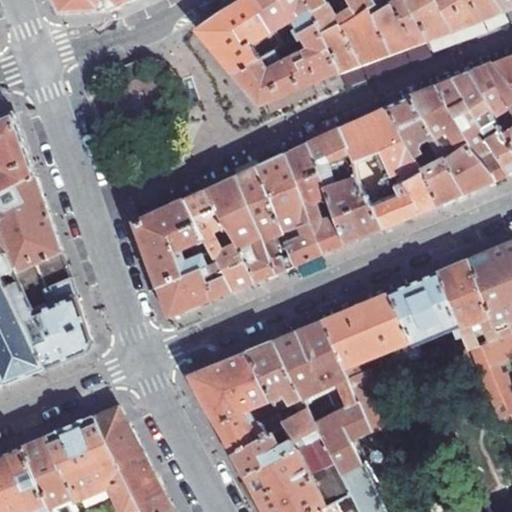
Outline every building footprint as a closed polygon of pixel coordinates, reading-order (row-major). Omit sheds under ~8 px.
[(54,0),(61,13),(113,11),(136,0),(54,0)] [(248,0),(208,26),(198,32),(235,76),(275,51),(269,37),(274,33),(265,16),(267,13),(258,0),(248,0)] [(294,32),(297,37),(315,26),(302,0),(258,0),(267,13),(265,16),(274,33),(294,22),(298,29),(294,32)] [(380,13),(371,0),(302,0),(315,26),(339,75),(363,65),(390,55),(427,42),(403,0),(380,13)] [(402,0),(403,0),(427,42),(458,32),(468,27),(491,18),(505,12),(496,0),(402,0)] [(511,0),(496,0),(505,12),(511,7),(511,0)] [(275,51),(235,76),(260,107),(300,91),(317,83),(339,75),(315,26),(297,37),(300,43),(304,40),(309,50),(282,65),(275,51)] [(511,56),(493,65),(511,92),(511,56)] [(511,92),(493,65),(487,67),(479,70),(470,74),(511,145),(511,92)] [(497,153),(511,176),(511,175),(511,145),(470,74),(463,77),(453,81),(492,146),(504,141),(507,148),(497,153)] [(466,143),(477,155),(493,147),(492,146),(453,81),(445,84),(437,87),(466,143)] [(447,160),(467,195),(491,185),(497,182),(495,176),(481,160),(477,155),(466,143),(437,87),(431,90),(417,95),(410,98),(411,100),(434,139),(445,133),(443,137),(445,141),(448,139),(454,149),(463,151),(447,160)] [(415,160),(423,156),(421,153),(422,146),(427,143),(433,153),(440,149),(434,139),(411,100),(406,102),(387,110),(415,160)] [(374,206),(384,229),(426,212),(433,209),(441,206),(421,171),(415,160),(387,110),(366,120),(342,131),(355,161),(362,177),(367,188),(402,173),(410,190),(374,206)] [(0,176),(0,201),(6,213),(25,204),(17,187),(36,177),(33,168),(26,145),(15,113),(0,120),(0,163),(5,174),(0,176)] [(325,138),(309,146),(323,185),(338,178),(337,176),(345,172),(342,166),(355,161),(342,131),(336,134),(325,138)] [(424,158),(433,153),(427,143),(422,146),(421,153),(423,156),(424,158)] [(290,154),(285,156),(325,255),(331,252),(348,245),(336,217),(324,222),(317,204),(329,199),(323,185),(309,146),(290,154)] [(429,166),(421,171),(441,206),(448,203),(461,197),(467,195),(447,160),(440,149),(433,153),(438,161),(429,166)] [(495,176),(497,182),(506,178),(511,176),(497,153),(481,160),(495,176)] [(273,162),(260,168),(285,236),(301,229),(304,237),(288,245),(296,267),(311,260),(325,255),(285,156),(282,158),(273,162)] [(423,156),(415,160),(421,171),(429,166),(424,158),(423,156)] [(276,247),(287,242),(285,236),(260,168),(248,173),(238,178),(277,275),(282,273),(286,271),(276,247)] [(0,247),(6,260),(8,259),(14,271),(0,277),(46,370),(87,353),(89,348),(92,342),(80,306),(64,257),(46,205),(36,177),(17,187),(25,204),(6,213),(0,201),(0,247)] [(338,178),(323,185),(329,199),(336,217),(348,245),(355,242),(380,232),(384,229),(374,206),(367,188),(362,177),(341,186),(338,178)] [(215,188),(208,191),(227,229),(234,243),(238,251),(251,244),(259,262),(247,268),(255,284),(273,277),(277,275),(238,178),(223,185),(215,188)] [(222,231),(227,229),(208,191),(196,197),(185,202),(206,241),(211,252),(218,264),(233,293),(239,291),(255,284),(247,268),(238,251),(234,243),(228,245),(224,247),(219,249),(213,235),(218,233),(222,231)] [(158,281),(160,289),(218,264),(211,252),(182,265),(178,254),(206,241),(185,202),(137,223),(150,261),(154,272),(158,281)] [(227,229),(222,231),(228,245),(234,243),(227,229)] [(224,247),(218,233),(213,235),(219,249),(224,247)] [(288,245),(287,242),(276,247),(286,271),(291,269),(296,267),(288,245)] [(511,243),(494,251),(470,261),(499,338),(508,360),(511,358),(511,243)] [(0,247),(0,385),(2,385),(3,388),(46,370),(0,277),(14,271),(8,259),(6,260),(0,247)] [(499,338),(470,261),(446,271),(439,274),(465,337),(470,349),(478,346),(473,332),(484,327),(490,341),(499,338)] [(168,312),(171,320),(228,296),(233,293),(218,264),(160,289),(168,312)] [(465,337),(439,274),(414,284),(393,293),(415,347),(455,332),(459,339),(465,337)] [(345,372),(393,351),(403,347),(410,363),(420,359),(415,347),(393,293),(367,304),(343,315),(324,322),(345,372)] [(348,410),(337,416),(316,427),(321,438),(350,497),(357,511),(382,511),(367,480),(356,486),(347,468),(359,463),(351,445),(374,435),(352,388),(345,372),(324,322),(317,325),(286,338),(276,343),(303,399),(325,390),(335,385),(348,410)] [(511,370),(508,360),(499,338),(490,341),(478,346),(470,349),(499,419),(509,415),(511,423),(511,370)] [(303,399),(276,343),(271,345),(255,351),(249,354),(273,402),(278,413),(303,399)] [(401,367),(410,363),(403,347),(393,351),(401,367)] [(273,402),(249,354),(192,378),(211,414),(216,422),(231,450),(234,457),(286,429),(284,424),(279,415),(257,425),(251,413),(273,402)] [(368,379),(352,388),(374,435),(393,425),(374,387),(368,379)] [(335,385),(325,390),(337,416),(348,410),(335,385)] [(122,408),(96,419),(144,509),(145,511),(174,511),(177,511),(172,502),(159,476),(146,452),(130,422),(122,408)] [(308,411),(284,424),(286,429),(298,451),(299,450),(311,444),(321,438),(316,427),(308,411)] [(89,422),(52,437),(80,511),(111,511),(120,508),(122,511),(138,511),(144,509),(96,419),(89,422)] [(298,451),(286,429),(234,457),(239,466),(243,474),(246,479),(298,451)] [(37,443),(25,448),(49,511),(80,511),(52,437),(47,439),(37,443)] [(298,451),(246,479),(256,496),(260,504),(263,511),(321,511),(350,497),(321,438),(311,444),(325,470),(313,477),(299,450),(298,451)] [(0,458),(0,511),(49,511),(25,448),(4,457),(0,458)] [(478,511),(477,505),(488,501),(482,484),(456,494),(464,511),(478,511)] [(511,511),(511,488),(488,501),(491,511),(511,511)] [(357,511),(350,497),(321,511),(357,511)] [(491,511),(488,501),(477,505),(478,511),(491,511)]
